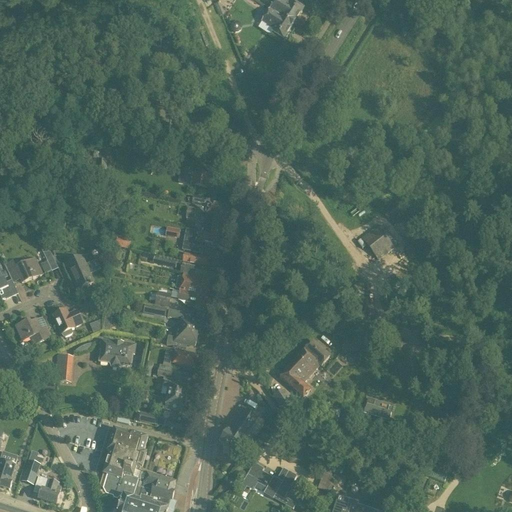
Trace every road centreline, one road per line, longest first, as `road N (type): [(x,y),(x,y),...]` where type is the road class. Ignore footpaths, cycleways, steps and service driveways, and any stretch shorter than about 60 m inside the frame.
road 1 (track): [(375,301),(370,275),(323,211),(285,165),(267,159),(198,0)]
road 2 (unclassified): [(0,37),(267,159)]
road 3 (residential): [(267,159),(222,359)]
road 4 (unclassified): [(86,511),(84,492),(0,338)]
road 5 (unclassified): [(267,159),(361,0)]
road 6 (track): [(511,349),(388,329),(375,301)]
road 7 (residential): [(201,511),(222,359)]
road 8 (unknown): [(511,330),(394,312),(375,301)]
